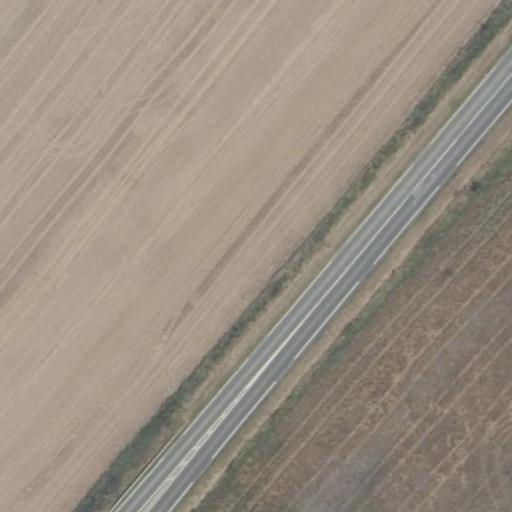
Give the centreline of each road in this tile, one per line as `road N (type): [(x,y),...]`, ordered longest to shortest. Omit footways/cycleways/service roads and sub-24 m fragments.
road 1 (secondary): [(511,79),(236,402)]
road 2 (secondary): [(236,402),(133,511)]
road 3 (secondary): [(154,511),(236,402)]
